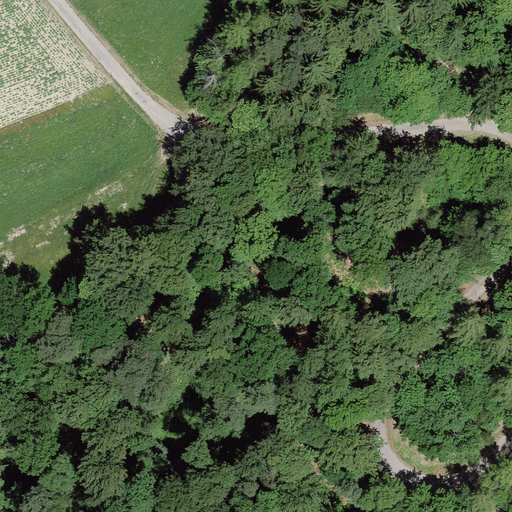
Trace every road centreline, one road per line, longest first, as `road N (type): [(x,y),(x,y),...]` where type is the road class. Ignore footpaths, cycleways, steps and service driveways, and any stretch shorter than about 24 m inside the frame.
road 1 (unclassified): [(511,123),(478,114),(253,146),(150,108),(59,0)]
road 2 (unclassified): [(511,438),(472,473),(440,484),(412,481),(388,464),(377,431),(406,363),(511,250)]
